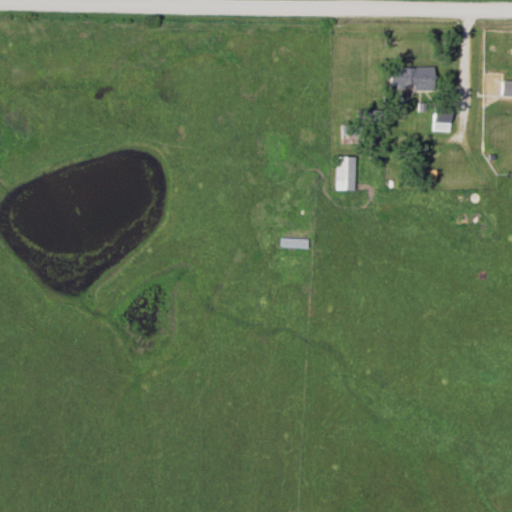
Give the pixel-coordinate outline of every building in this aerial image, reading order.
[(434,67),(391,67),(391,89),(434,89),(434,67)] [(511,97),(511,81),(501,81),(501,97),(511,97)] [(451,133),(451,106),(430,106),(430,133),(451,133)] [(339,145),(362,145),(362,125),(339,125),(339,145)] [(353,191),(353,157),(334,157),(334,191),(353,191)]
